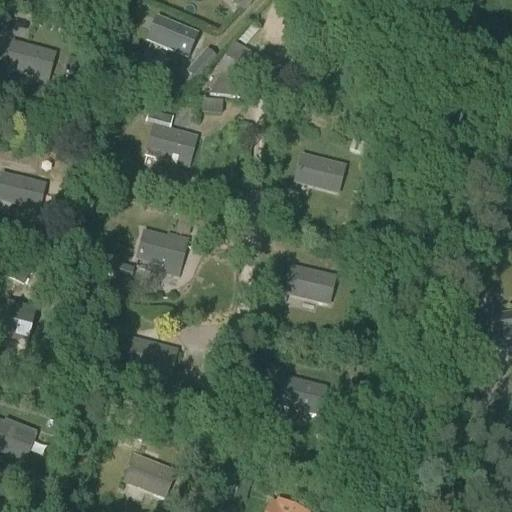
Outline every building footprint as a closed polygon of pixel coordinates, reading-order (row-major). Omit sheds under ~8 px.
[(235,0),(231,6),(241,15),(253,0),(235,0)] [(156,20),(146,44),(186,61),(196,36),(156,20)] [(4,71),(50,83),(56,56),(11,44),(4,71)] [(219,78),(210,98),(244,101),(249,92),(254,94),(271,67),(232,45),(215,76),(219,78)] [(206,51),(186,74),(197,83),(217,60),(206,51)] [(173,120),(148,113),(145,125),(170,131),(173,120)] [(153,127),(145,157),(190,169),(197,140),(169,132),(153,127)] [(373,150),(353,143),(349,155),(368,162),(373,150)] [(301,157),(294,187),(339,198),(346,169),(301,157)] [(0,177),(0,205),(39,215),(46,187),(0,175),(0,177)] [(189,238),(193,222),(180,219),(176,235),(189,238)] [(143,233),(136,263),(151,267),(149,274),(179,281),(181,274),(188,244),(143,233)] [(6,280),(23,288),(31,272),(14,264),(6,280)] [(107,264),(103,280),(112,282),(111,285),(128,289),(133,271),(116,266),(116,267),(107,264)] [(291,269),(284,298),(330,309),(336,280),(291,269)] [(44,285),(36,297),(48,304),(55,292),(44,285)] [(85,291),(83,306),(98,308),(100,293),(85,291)] [(0,340),(31,353),(43,322),(14,310),(9,324),(0,319),(0,340)] [(511,314),(488,317),(490,346),(511,343),(511,314)] [(133,341),(126,371),(170,383),(178,353),(133,341)] [(275,408),(319,419),(327,389),(282,378),(275,408)] [(329,419),(354,424),(356,413),(332,407),(329,419)] [(0,455),(27,466),(37,437),(0,422),(0,455)] [(122,486),(165,504),(176,475),(133,458),(122,486)] [(266,511),(290,511),(270,503),(266,511)]
